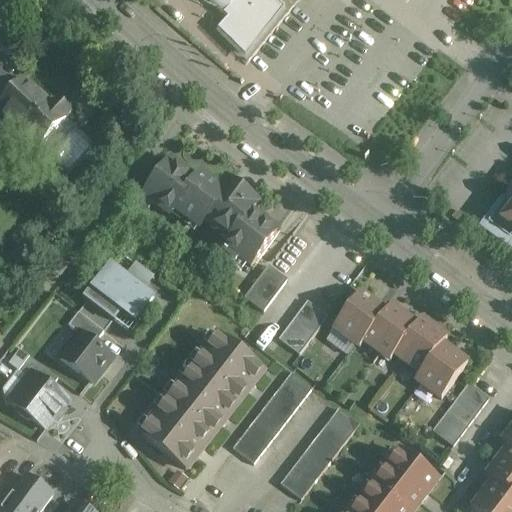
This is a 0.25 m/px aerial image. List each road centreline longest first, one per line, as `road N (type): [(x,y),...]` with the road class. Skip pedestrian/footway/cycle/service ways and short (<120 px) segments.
road 1 (tertiary): [(372,211),(113,0)]
road 2 (residential): [(372,211),(511,29)]
road 3 (tertiary): [(511,318),(372,211)]
